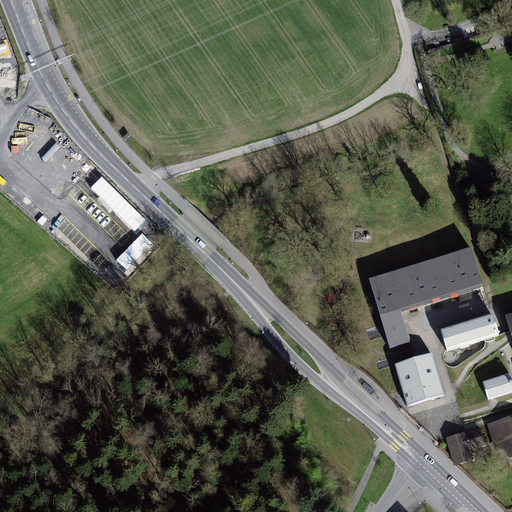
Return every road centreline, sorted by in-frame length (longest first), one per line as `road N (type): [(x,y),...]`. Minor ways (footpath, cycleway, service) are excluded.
road 1 (primary): [(11,0),(41,74),(78,129),(248,295)]
road 2 (primary): [(248,295),(297,358),(376,420)]
road 3 (primary): [(376,420),(248,295)]
